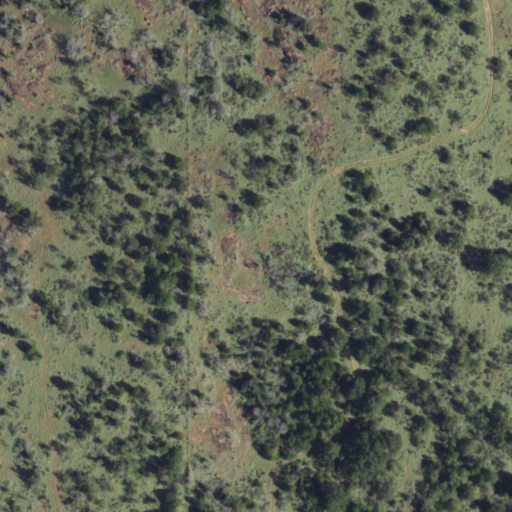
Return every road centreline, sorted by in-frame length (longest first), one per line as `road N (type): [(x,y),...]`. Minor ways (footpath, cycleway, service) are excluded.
road 1 (track): [(486,0),(493,42),(487,103),(473,126),(355,166),(314,199),(313,238),(360,363),(361,401),(337,434),(287,463),(277,511)]
road 2 (residential): [(43,511),(50,423),(0,145)]
